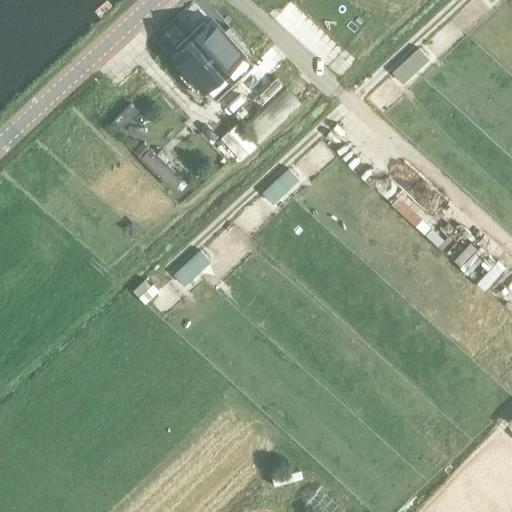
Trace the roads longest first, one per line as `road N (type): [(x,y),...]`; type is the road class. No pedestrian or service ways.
road 1 (track): [(162,270),(454,0)]
road 2 (tertiary): [(0,144),(155,0)]
